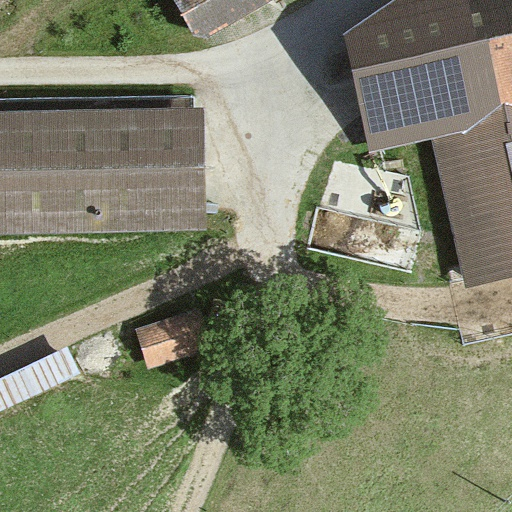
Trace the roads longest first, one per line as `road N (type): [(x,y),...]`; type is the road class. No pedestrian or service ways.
road 1 (track): [(290,36),(265,256),(0,378)]
road 2 (track): [(0,84),(171,82),(222,71),(360,0)]
road 3 (track): [(184,511),(210,456),(265,256)]
